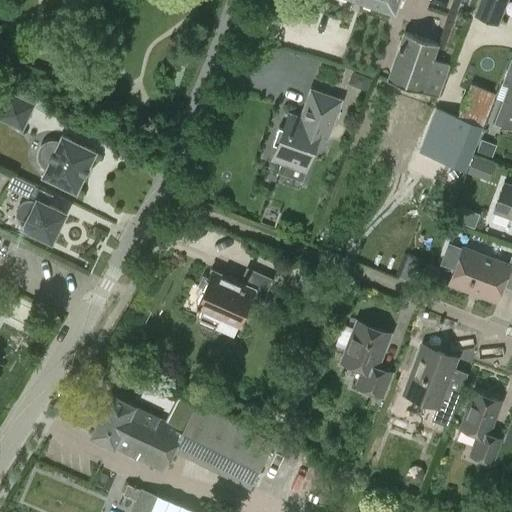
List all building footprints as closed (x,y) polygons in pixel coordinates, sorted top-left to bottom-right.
[(365,0),(394,10),(397,0),(365,0)] [(479,0),(473,15),(498,25),(507,0),(479,0)] [(438,44),(438,43),(404,32),(403,32),(386,79),(387,79),(387,80),(437,97),(438,97),(450,64),(449,64),(434,59),(438,44)] [(511,78),(511,63),(507,61),(502,75),(511,78)] [(273,144),(277,145),(272,158),(306,170),(318,135),(327,138),(341,100),(311,89),(300,118),(288,113),(282,129),(279,127),(273,144)] [(10,94),(0,114),(0,118),(22,129),(34,105),(10,94)] [(511,96),(500,128),(511,132),(511,96)] [(482,126),(458,116),(450,136),(474,147),(482,126)] [(42,147),(40,153),(40,159),(42,164),(47,168),(43,175),(76,191),(95,151),(62,136),(59,143),(53,142),(47,143),(42,147)] [(480,139),(476,151),(491,157),(495,145),(480,139)] [(493,164),(474,157),(468,171),(487,178),(493,164)] [(13,175),(7,187),(28,198),(35,185),(13,175)] [(511,185),(504,183),(493,210),(511,217),(511,185)] [(32,201),(31,201),(30,201),(29,202),(28,202),(27,202),(27,203),(26,203),(25,203),(25,204),(24,204),(23,205),(22,206),(21,207),(21,208),(20,209),(20,210),(19,210),(19,211),(19,212),(19,213),(19,214),(19,215),(19,216),(19,217),(19,218),(19,219),(19,220),(20,220),(20,221),(20,222),(21,223),(22,224),(22,225),(23,225),(23,226),(24,226),(23,228),(52,242),(66,213),(37,199),(36,201),(35,201),(34,201),(33,201),(32,201)] [(508,264),(463,247),(449,283),(496,301),(502,286),(511,289),(511,255),(508,264)] [(212,268),(196,306),(203,309),(198,318),(215,325),(214,328),(233,337),(252,296),(263,301),(273,278),(246,267),(240,280),(212,268)] [(328,281),(328,279),(303,269),(297,285),(322,295),(324,292),(332,295),(336,283),(328,281)] [(384,398),(394,372),(377,366),(390,333),(357,320),(341,362),(360,369),(353,387),(384,398)] [(445,387),(456,358),(422,345),(404,392),(437,405),(431,420),(447,426),(460,393),(445,387)] [(405,381),(409,371),(399,367),(395,377),(405,381)] [(502,401),(473,390),(460,428),(476,434),(468,455),(493,465),(503,438),(489,433),(502,401)] [(91,435),(128,453),(161,469),(180,429),(158,419),(111,395),(91,435)] [(273,442),(196,403),(174,446),(252,484),(273,442)] [(511,448),(511,421),(502,445),(511,448)] [(277,482),(287,454),(276,450),(266,479),(277,482)] [(149,511),(192,511),(156,496),(149,511)]
